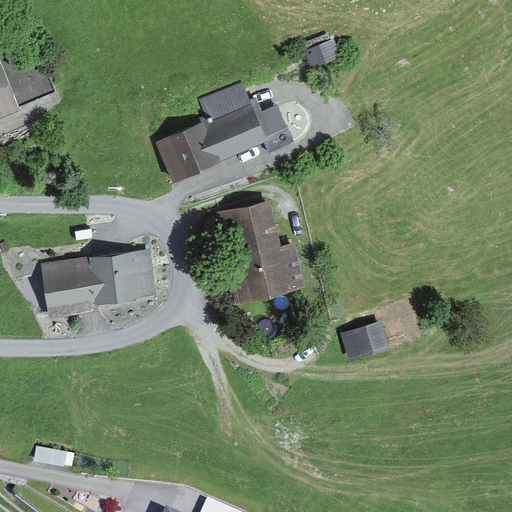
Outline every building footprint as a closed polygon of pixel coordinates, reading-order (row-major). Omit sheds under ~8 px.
[(339,57),(332,38),(302,49),(309,68),(339,57)] [(39,48),(0,64),(0,63),(0,113),(57,91),(39,48)] [(211,119),(156,142),(171,178),(262,139),(267,151),(291,141),(275,104),(261,110),(257,99),(250,102),(242,83),(203,99),(211,119)] [(293,240),(271,245),(261,200),(217,210),(238,301),(303,287),(293,240)] [(155,296),(149,249),(41,262),(47,309),(155,296)] [(381,321),(341,333),(348,357),(388,346),(381,321)]
